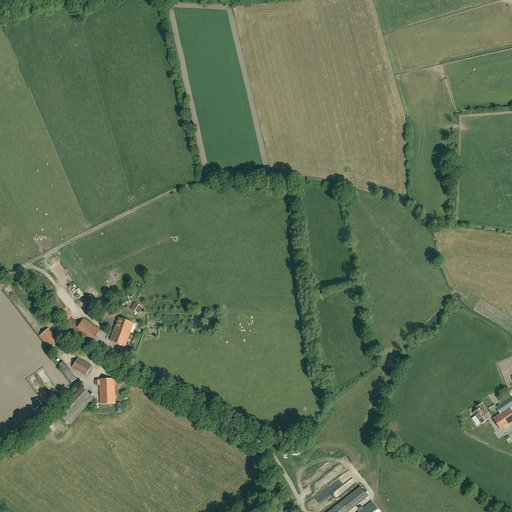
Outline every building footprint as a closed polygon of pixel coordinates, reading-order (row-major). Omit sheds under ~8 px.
[(130,308),(138,314),(143,307),(134,302),(130,308)] [(72,315),(66,309),(57,316),(64,324),(72,315)] [(136,324),(134,323),(118,317),(110,340),(125,346),(130,333),(133,334),(136,324)] [(71,318),(64,328),(84,341),(86,338),(92,342),(100,330),(83,319),(80,325),(71,318)] [(39,336),(50,349),(59,340),(48,328),(39,336)] [(72,367),(86,376),(91,366),(78,358),(72,367)] [(63,372),(69,368),(63,361),(58,365),(63,372)] [(103,380),(100,380),(95,380),(96,385),(100,385),(100,404),(115,403),(114,379),(103,379),(103,380)] [(71,424),(93,398),(81,387),(58,414),(71,424)] [(511,396),(510,393),(498,401),(500,404),(496,407),(494,405),(489,409),(491,411),(496,408),(500,414),(493,418),(500,430),(511,422),(511,411),(511,410),(511,396)] [(481,424),(488,419),(485,415),(488,413),(482,404),(476,407),(478,410),(474,413),(481,424)] [(360,487),(328,511),(348,511),(368,497),(360,487)] [(379,511),(372,502),(358,511),(379,511)]
